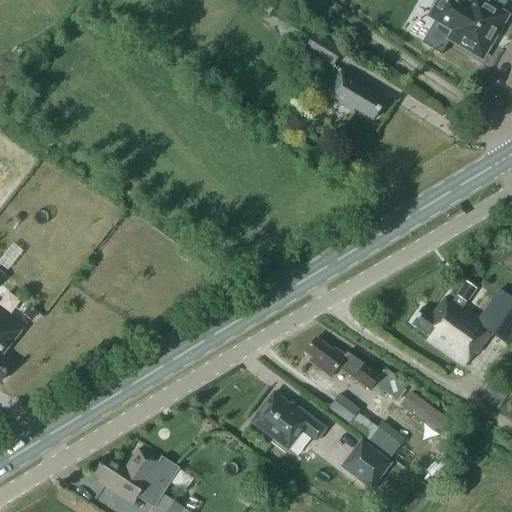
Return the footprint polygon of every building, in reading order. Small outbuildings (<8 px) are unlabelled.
[(472,0),(469,6),(459,0),(446,0),(436,19),(455,30),(450,39),(481,57),(506,16),(478,0),(472,0)] [(303,26),(272,9),(266,20),(297,37),(303,26)] [(342,51),(314,34),(305,49),(332,66),(342,51)] [(355,109),(373,120),(384,101),(366,90),(368,88),(341,71),(326,95),(353,112),(355,109)] [(421,308),(410,323),(429,336),(427,341),(464,366),(474,353),(476,354),(491,334),(509,346),(511,341),(511,298),(499,290),(479,318),(463,307),(476,289),(465,282),(451,302),(444,297),(432,315),(421,308)] [(21,315),(29,321),(35,312),(28,306),(21,315)] [(24,328),(0,308),(0,381),(12,366),(1,357),(24,328)] [(379,377),(364,366),(346,353),(344,356),(335,349),(333,352),(315,338),(305,353),(312,358),(309,362),(330,377),(337,368),(369,391),(379,377)] [(397,375),(385,391),(397,400),(408,384),(397,375)] [(251,422),(274,440),(271,443),(284,453),(287,450),(303,430),(316,440),(325,429),(299,409),(297,411),(273,393),(251,422)] [(339,394),(330,409),(350,424),(360,409),(339,394)] [(390,464),(361,441),(341,466),(371,489),(390,464)] [(104,456),(94,473),(103,479),(100,484),(133,504),(137,498),(139,494),(152,502),(161,487),(164,490),(177,469),(179,470),(179,468),(161,457),(158,462),(137,449),(125,469),(104,456)] [(180,511),(184,508),(163,495),(153,511),(180,511)]
